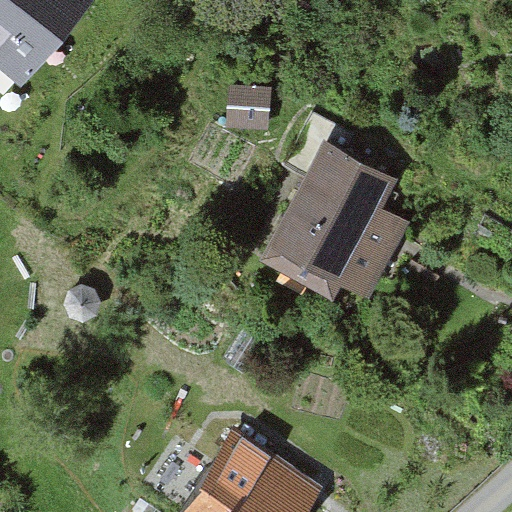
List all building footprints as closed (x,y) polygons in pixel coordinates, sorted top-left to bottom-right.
[(95,0),(0,0),(0,71),(22,89),(95,0)] [(230,86),(227,130),(270,133),(273,89),(230,86)] [(304,178),(261,262),(332,299),(339,286),(372,303),(412,225),(384,211),(399,182),(345,155),(355,134),(311,111),(282,167),(304,178)] [(82,286),(69,292),(62,307),(69,320),(82,325),(97,317),(102,304),(95,291),(82,286)] [(222,360),(244,374),(267,340),(246,326),(222,360)] [(236,434),(180,511),(299,511),(315,490),(236,434)]
